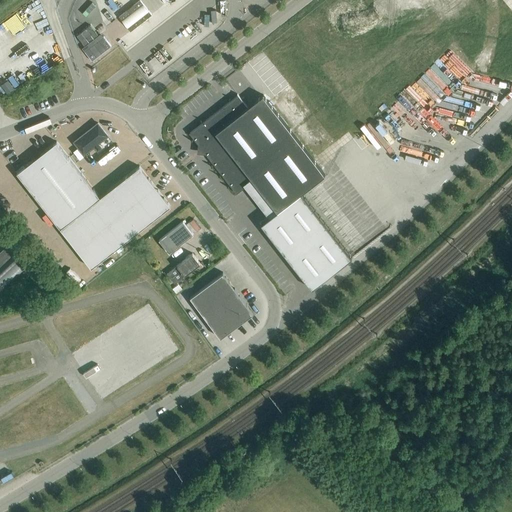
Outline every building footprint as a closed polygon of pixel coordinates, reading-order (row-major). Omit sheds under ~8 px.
[(511,26),(492,0),(388,0),(268,91),(329,170),(489,43),(511,72),(511,26)] [(119,17),(130,32),(151,15),(140,1),(119,17)] [(84,52),(92,62),(111,47),(103,37),(84,52)] [(1,82),(5,92),(16,88),(12,77),(1,82)] [(199,147),(199,152),(204,153),(236,193),(252,181),(277,212),(261,224),(312,289),(352,258),(301,193),(325,174),(263,95),(247,107),(238,96),(190,134),(199,147)] [(84,155),(108,136),(98,124),(74,142),(84,155)] [(67,143),(79,134),(77,130),(64,139),(67,143)] [(17,173),(91,268),(171,206),(139,166),(100,197),(57,142),(17,173)] [(333,206),(324,214),(326,217),(336,209),(333,206)] [(159,241),(169,254),(193,235),(183,222),(159,241)] [(0,251),(0,265),(17,249),(10,242),(0,251)] [(192,254),(167,274),(175,284),(200,264),(192,254)] [(190,298),(221,338),(253,314),(223,273),(190,298)] [(88,372),(104,397),(146,370),(137,356),(133,359),(129,352),(114,362),(111,357),(104,361),(101,358),(97,361),(99,366),(88,372)]
